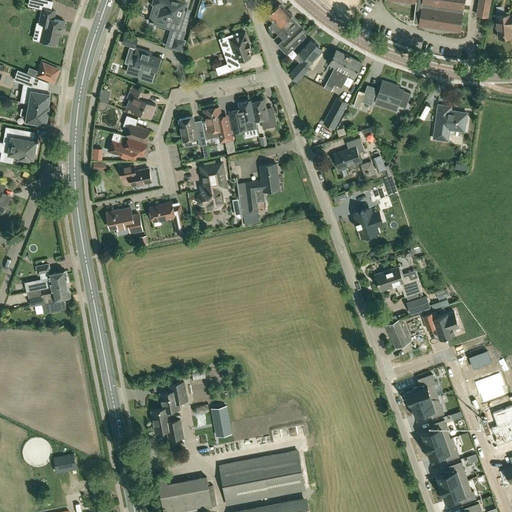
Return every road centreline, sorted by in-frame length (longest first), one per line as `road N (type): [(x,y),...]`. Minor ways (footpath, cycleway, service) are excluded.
road 1 (secondary): [(134,511),(74,174)]
road 2 (residential): [(386,375),(278,74)]
road 3 (residential): [(278,74),(184,94),(162,132),(169,187),(104,203)]
road 4 (residential): [(508,511),(449,352),(386,375)]
road 5 (secondary): [(74,174),(77,107),(107,0)]
road 6 (residential): [(74,174),(46,178),(0,297)]
road 7 (residential): [(435,511),(386,375)]
road 8 (residential): [(358,40),(381,16),(429,39),(471,44)]
